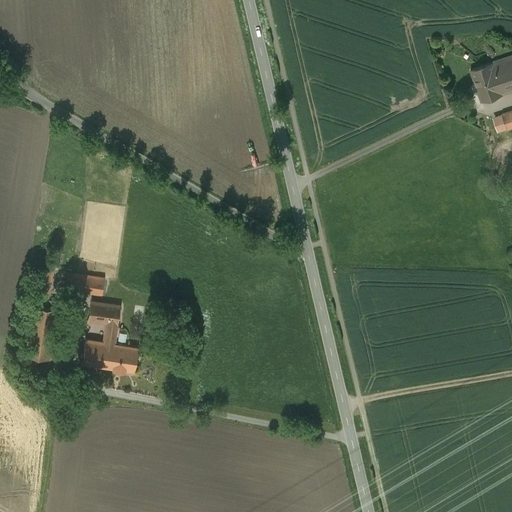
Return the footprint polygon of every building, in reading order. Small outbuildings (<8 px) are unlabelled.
[(511,55),(493,62),(470,70),(481,101),(511,90),(511,55)] [(511,110),(502,114),(507,128),(511,126),(511,110)] [(52,270),(38,268),(24,353),(49,357),(59,300),(47,298),(52,270)] [(104,277),(71,273),(69,290),(102,294),(103,286),(104,277)] [(107,322),(103,341),(114,342),(120,305),(91,300),(88,319),(107,322)] [(138,346),(114,342),(103,341),(85,338),(80,364),(133,373),(138,346)] [(36,360),(25,358),(22,372),(33,374),(36,360)] [(52,378),(40,376),(38,387),(50,389),(52,378)] [(80,399),(70,396),(67,408),(78,411),(80,399)]
